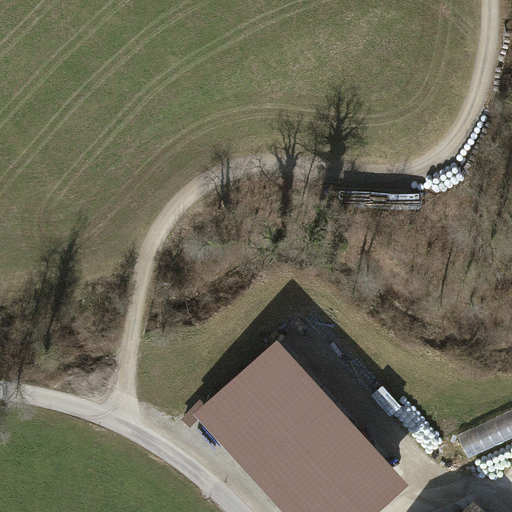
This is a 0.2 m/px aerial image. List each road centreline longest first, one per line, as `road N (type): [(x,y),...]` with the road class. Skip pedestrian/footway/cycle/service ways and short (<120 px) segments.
road 1 (track): [(116,420),(147,262),(184,200),(237,172),(394,174),(442,157),(477,100),(493,0)]
road 2 (unclassified): [(240,511),(189,465),(116,420),(0,388)]
